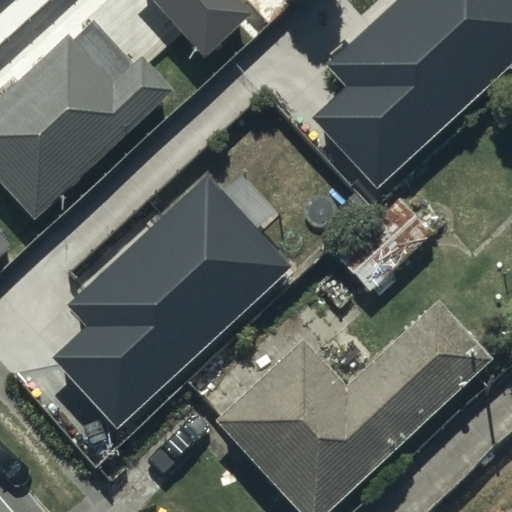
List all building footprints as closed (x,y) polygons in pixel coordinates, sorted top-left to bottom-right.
[(250,24),(228,0),(143,0),(204,66),(250,24)] [(511,72),(511,0),(403,0),(325,73),(348,98),(314,130),(378,198),(511,72)] [(0,104),(0,194),(30,227),(170,103),(137,65),(128,73),(87,27),(0,104)] [(296,277),(208,185),(68,317),(91,341),(56,373),(121,441),(296,277)] [(330,258),(366,296),(428,236),(392,198),(330,258)] [(0,265),(12,255),(0,241),(0,265)] [(213,426),(291,511),(329,511),(490,366),(435,306),(342,391),(301,346),(213,426)]
